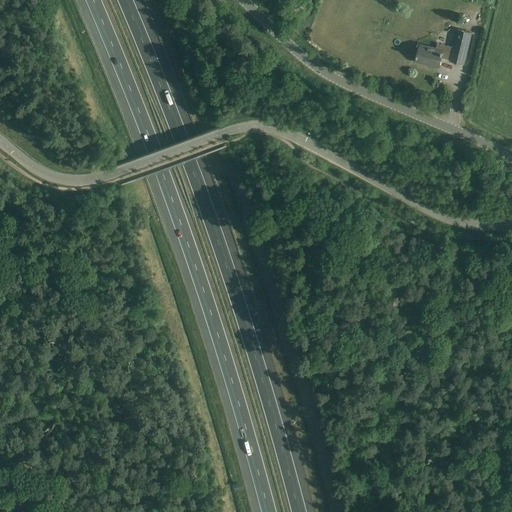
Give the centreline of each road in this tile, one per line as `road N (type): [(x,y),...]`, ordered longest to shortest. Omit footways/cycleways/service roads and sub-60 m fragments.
road 1 (tertiary): [(511,223),(453,221),(259,127),(76,182),(55,180),(0,143)]
road 2 (motorway): [(91,0),(172,201),(268,511)]
road 3 (motorway): [(298,511),(202,197),(125,0)]
road 4 (unclassified): [(234,0),(305,61),(511,156)]
